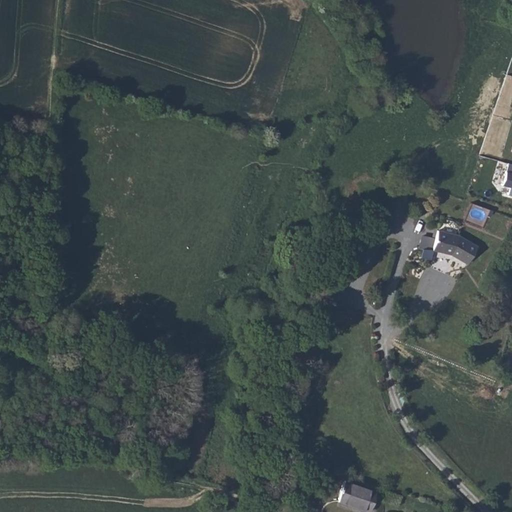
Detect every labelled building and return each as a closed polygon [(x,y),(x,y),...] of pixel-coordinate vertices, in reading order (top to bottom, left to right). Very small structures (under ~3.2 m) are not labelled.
[(511,164),(507,163),(501,185),(509,187),(507,195),(511,196),(511,164)] [(429,259),(432,250),(436,230),(436,229),(434,227),(431,238),(423,236),(420,249),(422,249),(420,257),(429,259)] [(450,254),(466,264),(476,246),(457,235),(436,230),(432,250),(450,254)] [(282,466),(284,458),(277,455),(274,463),(282,466)] [(374,491),(343,480),(336,501),(367,511),(374,491)] [(310,500),(317,485),(305,481),(299,496),(310,500)]
